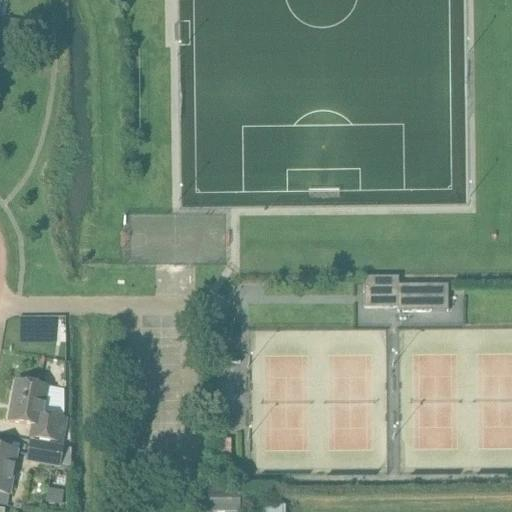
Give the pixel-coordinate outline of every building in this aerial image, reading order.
[(5,31),(21,34),(23,23),(7,21),(5,31)] [(363,279),(364,291),(364,309),(397,309),(397,313),(448,313),(447,286),(398,287),(398,278),(363,279)] [(218,355),(218,364),(236,364),(236,355),(218,355)] [(42,416),(47,389),(16,383),(12,403),(14,403),(11,422),(9,421),(9,423),(32,427),(30,439),(62,444),(66,421),(42,416)] [(230,440),(219,440),(219,465),(231,465),(230,440)] [(61,448),(60,449),(31,444),(27,464),(59,470),(59,467),(71,469),(70,450),(61,448)] [(0,494),(9,496),(17,453),(1,450),(0,449),(0,494)] [(239,511),(239,491),(201,490),(201,511),(239,511)]
